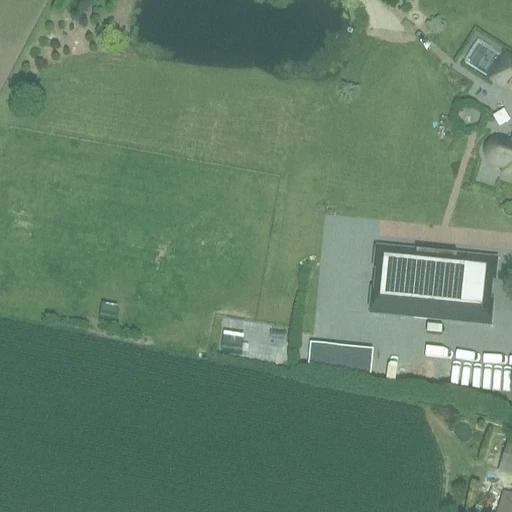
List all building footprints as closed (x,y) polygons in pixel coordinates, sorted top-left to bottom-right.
[(511,61),(508,59),(493,82),(511,93),(511,145),(503,143),(499,142),(494,143),(491,145),(488,149),(487,153),(487,158),(488,162),(491,165),(495,167),(506,170),(505,175),(511,177),(511,61)] [(396,235),(395,246),(418,248),(419,237),(396,235)] [(490,326),(497,261),(377,249),(371,314),(490,326)] [(511,365),(511,343),(494,338),(488,359),(511,365)] [(498,472),(511,477),(511,444),(508,443),(498,472)] [(511,511),(511,496),(504,494),(497,511),(511,511)]
